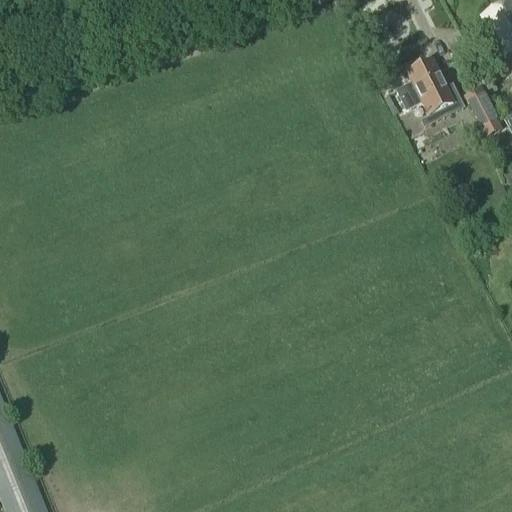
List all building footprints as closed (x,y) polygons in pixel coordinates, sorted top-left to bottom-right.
[(511,6),(481,21),(501,61),(511,55),(511,6)] [(496,62),(480,71),(487,84),(503,76),(496,62)] [(411,88),(395,96),(405,116),(421,108),(427,120),(452,108),(431,66),(406,78),(411,88)] [(480,94),(464,102),(483,142),(499,135),(480,94)] [(511,117),(502,123),(511,143),(511,117)] [(45,511),(0,399),(0,507),(2,511),(45,511)]
